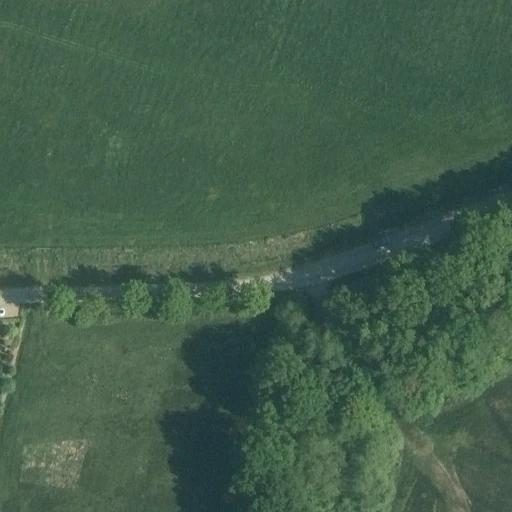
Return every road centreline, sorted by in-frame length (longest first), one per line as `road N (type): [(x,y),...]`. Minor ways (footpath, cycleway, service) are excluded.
road 1 (unclassified): [(511,200),(261,291),(0,298)]
road 2 (track): [(472,258),(303,317)]
